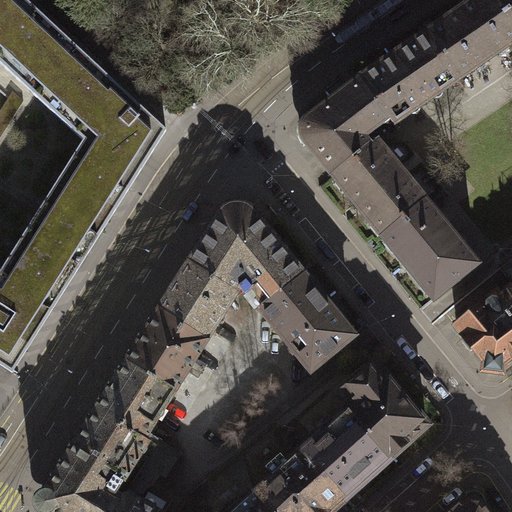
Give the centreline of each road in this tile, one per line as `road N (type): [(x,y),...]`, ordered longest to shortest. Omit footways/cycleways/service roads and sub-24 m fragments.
road 1 (residential): [(479,425),(232,127)]
road 2 (tertiary): [(232,127),(93,336)]
road 3 (tertiary): [(0,510),(73,397),(93,336)]
road 4 (tertiary): [(384,0),(294,65),(232,127)]
road 5 (tertiary): [(93,336),(43,379),(0,443)]
road 6 (residential): [(382,511),(479,425)]
